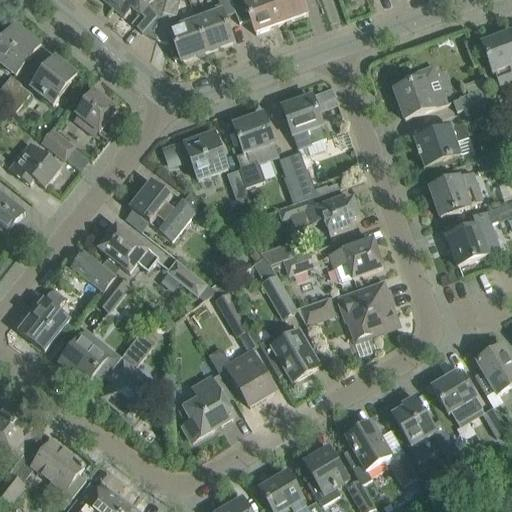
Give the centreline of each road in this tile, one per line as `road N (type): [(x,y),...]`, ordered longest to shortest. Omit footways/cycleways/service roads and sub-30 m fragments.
road 1 (residential): [(445,346),(193,488),(171,484),(0,344)]
road 2 (residential): [(445,346),(343,47)]
road 3 (residential): [(0,330),(168,110)]
road 4 (residential): [(343,47),(168,110)]
road 5 (residential): [(168,110),(57,0)]
road 6 (residential): [(478,0),(343,47)]
